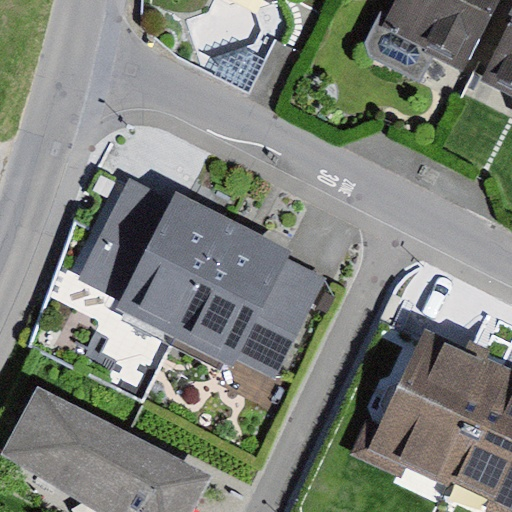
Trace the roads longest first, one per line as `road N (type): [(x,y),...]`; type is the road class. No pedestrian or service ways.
road 1 (residential): [(71,56),(186,90),(511,264)]
road 2 (tertiary): [(71,56),(0,270)]
